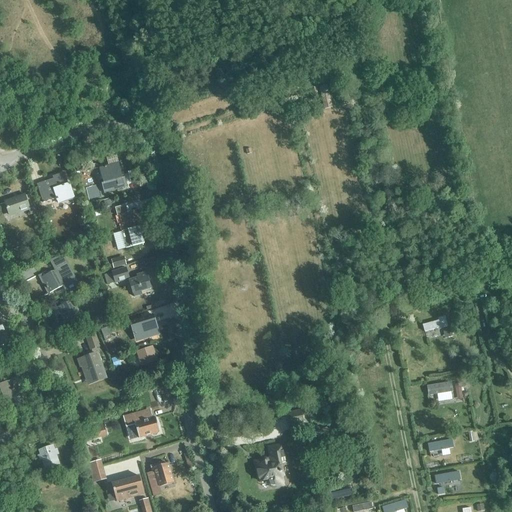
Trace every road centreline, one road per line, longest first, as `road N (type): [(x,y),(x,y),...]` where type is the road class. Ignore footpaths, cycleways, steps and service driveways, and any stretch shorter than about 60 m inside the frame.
road 1 (residential): [(212,511),(192,434),(172,211),(149,142),(132,130),(98,127),(3,166)]
road 2 (residential): [(415,511),(381,336),(392,322),(468,298)]
road 3 (residential): [(0,439),(49,419),(55,407),(40,352),(0,274)]
